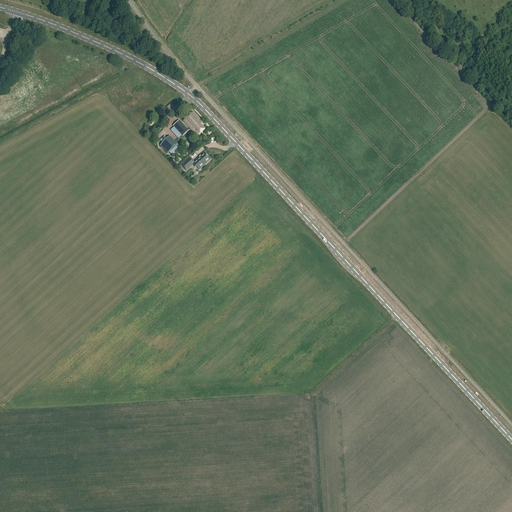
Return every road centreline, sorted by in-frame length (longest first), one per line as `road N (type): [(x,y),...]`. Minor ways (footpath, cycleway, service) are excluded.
road 1 (secondary): [(511,440),(189,93),(111,49),(0,8)]
road 2 (track): [(196,86),(343,0)]
